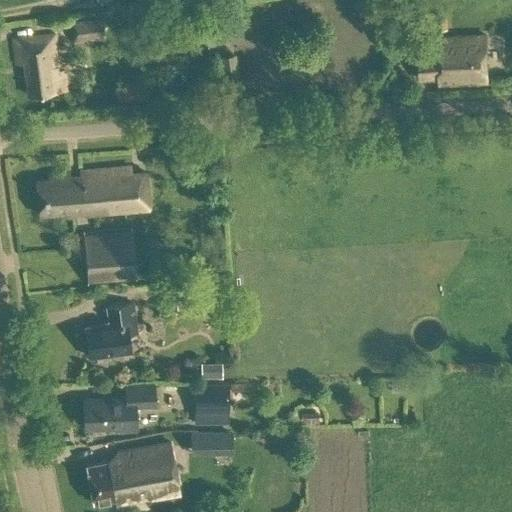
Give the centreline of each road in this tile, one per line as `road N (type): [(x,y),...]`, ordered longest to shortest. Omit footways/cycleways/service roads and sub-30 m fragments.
road 1 (unclassified): [(511,107),(0,136)]
road 2 (tertiary): [(33,511),(0,305)]
